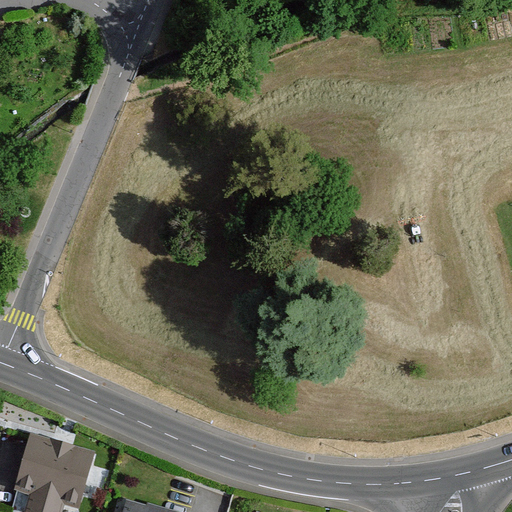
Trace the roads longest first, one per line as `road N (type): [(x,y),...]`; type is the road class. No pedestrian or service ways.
road 1 (tertiary): [(1,363),(233,461),(311,481),(410,483)]
road 2 (residential): [(1,363),(136,29)]
